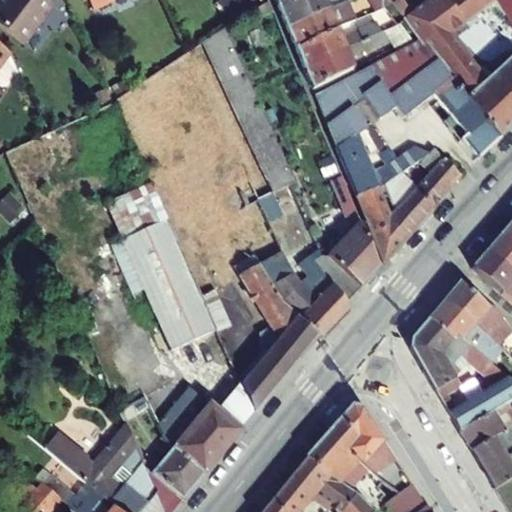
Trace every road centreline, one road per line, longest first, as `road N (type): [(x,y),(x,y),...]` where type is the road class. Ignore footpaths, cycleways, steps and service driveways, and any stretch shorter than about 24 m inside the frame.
road 1 (secondary): [(360,339),(511,169)]
road 2 (secondary): [(218,511),(360,339)]
road 3 (secondary): [(360,339),(469,511)]
